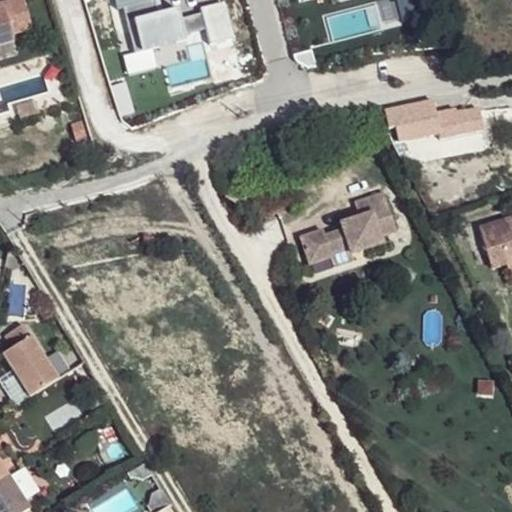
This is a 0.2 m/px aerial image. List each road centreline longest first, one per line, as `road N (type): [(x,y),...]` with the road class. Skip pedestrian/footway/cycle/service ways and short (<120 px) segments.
road 1 (unclassified): [(511,77),(207,135)]
road 2 (residential): [(207,135),(150,147),(107,136),(62,0)]
road 3 (unclassified): [(207,135),(164,163),(0,208)]
